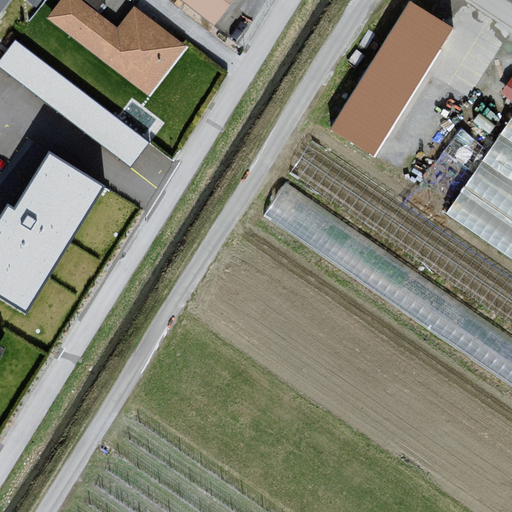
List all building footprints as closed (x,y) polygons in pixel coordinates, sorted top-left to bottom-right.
[(0,0),(0,17),(12,0),(0,0)] [(187,51),(133,10),(118,33),(77,0),(61,0),(44,21),(148,102),(187,51)] [(174,0),(213,30),(237,0),(174,0)] [(333,131),(373,156),(452,29),(412,4),(333,131)] [(0,57),(0,64),(132,161),(151,136),(14,37),(0,57)] [(511,80),(502,94),(511,100),(511,80)] [(511,120),(437,228),(310,143),(259,217),(511,387),(511,120)] [(90,178),(51,155),(17,213),(7,207),(0,219),(0,294),(21,308),(65,234),(59,230),(90,178)]
